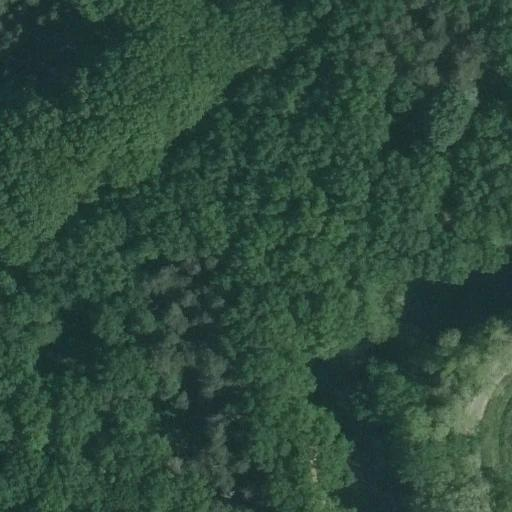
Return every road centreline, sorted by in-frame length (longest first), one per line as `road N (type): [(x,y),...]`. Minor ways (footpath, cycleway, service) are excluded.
road 1 (track): [(0,233),(186,129),(231,78),(232,22),(211,0)]
road 2 (tertiary): [(186,511),(0,393)]
